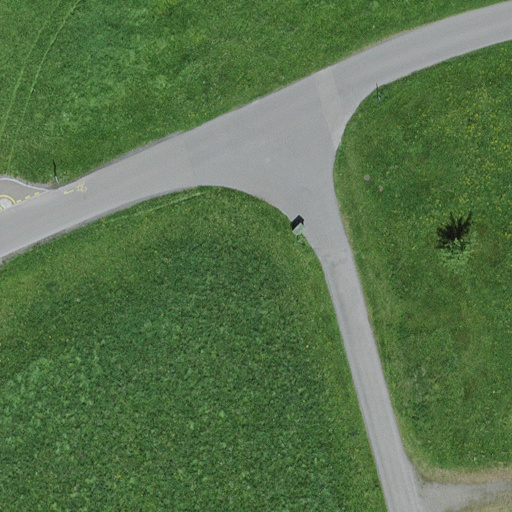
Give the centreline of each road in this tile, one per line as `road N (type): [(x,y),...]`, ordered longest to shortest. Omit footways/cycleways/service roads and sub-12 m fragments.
road 1 (unclassified): [(511,23),(444,44),(277,124),(0,234)]
road 2 (track): [(277,124),(331,240),(404,511)]
